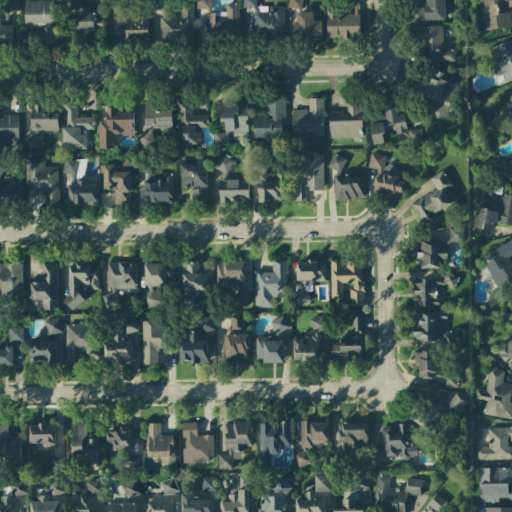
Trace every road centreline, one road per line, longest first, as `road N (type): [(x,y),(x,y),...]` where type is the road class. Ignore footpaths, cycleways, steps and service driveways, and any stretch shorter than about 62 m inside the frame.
road 1 (residential): [(288,230),(375,232),(384,244),(389,363),(387,380),(375,390),(0,394)]
road 2 (residential): [(383,0),(385,43),(372,66),(0,73)]
road 3 (residential): [(0,233),(288,230)]
